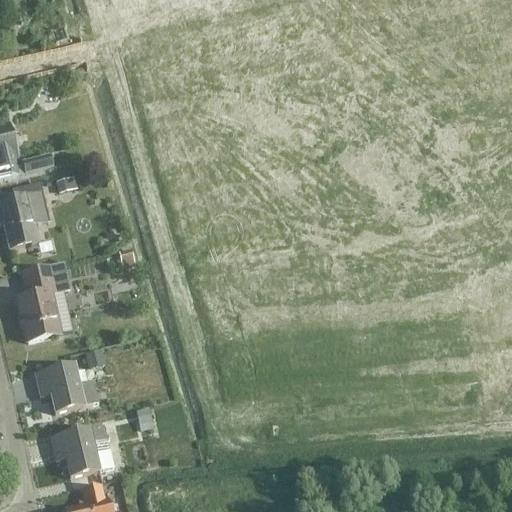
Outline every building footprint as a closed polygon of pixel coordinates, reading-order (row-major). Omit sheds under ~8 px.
[(13,164),(17,163),(7,125),(0,126),(0,184),(16,180),(13,164)] [(20,166),(23,178),(51,172),(48,159),(20,166)] [(58,196),(76,192),(73,180),(55,184),(58,196)] [(12,193),(14,204),(0,207),(0,225),(1,225),(0,230),(7,257),(38,250),(34,231),(52,227),(42,188),(12,193)] [(129,251),(119,250),(124,268),(136,265),(129,251)] [(25,303),(16,304),(27,347),(57,340),(46,297),(55,295),(56,296),(68,293),(61,265),(18,274),(25,303)] [(99,351),(83,355),(87,372),(103,368),(99,351)] [(53,418),(95,407),(96,407),(90,385),(77,389),(72,369),(33,379),(37,394),(47,392),(53,418)] [(148,414),(136,417),(140,435),(152,433),(148,414)] [(97,476),(97,475),(111,472),(101,430),(87,434),(87,433),(49,442),(53,458),(63,456),(68,482),(97,476)] [(99,488),(95,489),(79,493),(82,505),(63,509),(63,511),(107,511),(105,499),(102,500),(99,488)]
